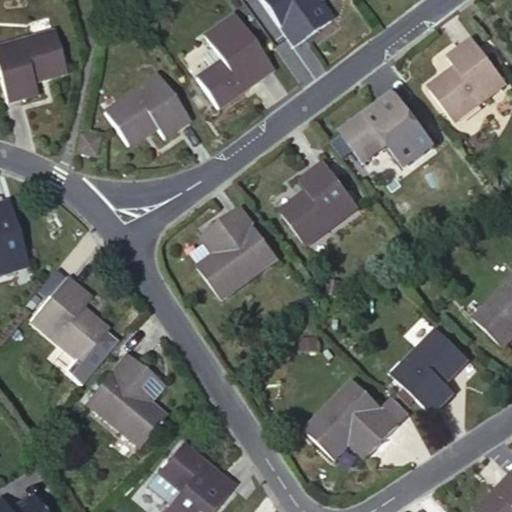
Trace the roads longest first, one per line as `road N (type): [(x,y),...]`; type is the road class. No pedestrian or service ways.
road 1 (residential): [(119,230),(441,0)]
road 2 (residential): [(119,230),(304,511)]
road 3 (residential): [(370,511),(511,419)]
road 4 (residential): [(0,151),(68,182),(119,230)]
